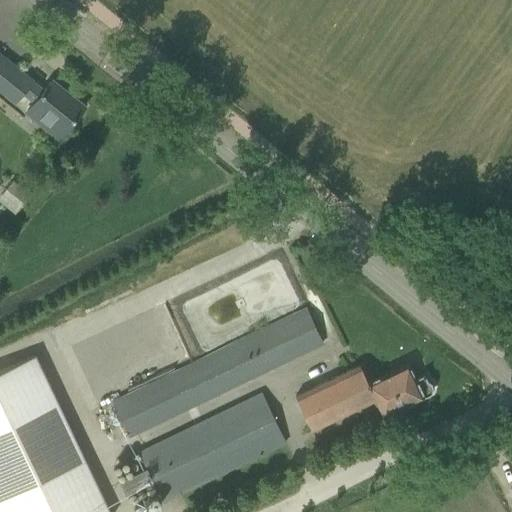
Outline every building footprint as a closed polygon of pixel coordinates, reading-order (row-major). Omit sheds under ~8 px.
[(0,89),(14,101),(22,92),(50,115),(43,124),(58,137),(70,122),(75,117),(78,117),(82,112),(81,109),(83,106),(67,93),(65,95),(49,82),(43,89),(31,80),(32,79),(0,53),(0,89)] [(9,175),(0,185),(0,200),(14,213),(31,195),(9,175)] [(127,433),(128,435),(322,344),(306,308),(112,401),(124,427),(127,433)] [(109,511),(103,498),(35,354),(0,370),(0,511),(109,511)] [(426,395),(430,392),(432,387),(431,382),(426,379),(424,374),(413,379),(406,363),(366,382),(358,364),(293,395),(310,429),(375,398),(382,414),(421,395),(426,395)] [(165,500),(285,442),(287,441),(263,391),(141,450),(146,460),(134,467),(135,470),(118,479),(125,493),(155,478),(165,500)]
